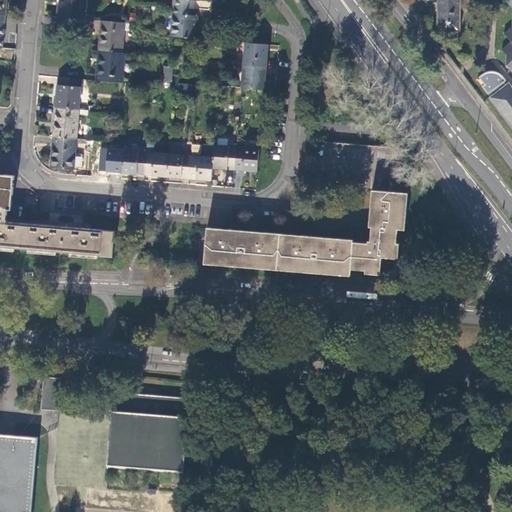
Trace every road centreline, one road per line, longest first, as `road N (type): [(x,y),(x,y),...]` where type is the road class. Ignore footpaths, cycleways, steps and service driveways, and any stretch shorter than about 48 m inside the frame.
road 1 (secondary): [(77,340),(509,383)]
road 2 (residential): [(297,68),(288,177),(258,200),(41,183),(24,168)]
road 3 (secondary): [(420,317),(88,287)]
road 4 (primary): [(511,207),(343,0)]
road 5 (primary): [(342,0),(479,202)]
road 6 (tertiary): [(479,202),(494,246),(489,267),(463,301),(420,317)]
